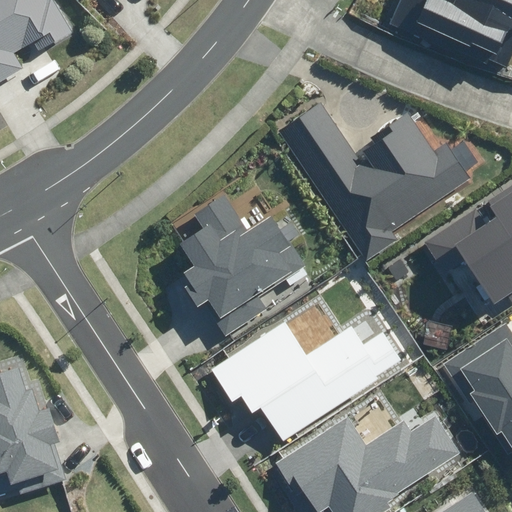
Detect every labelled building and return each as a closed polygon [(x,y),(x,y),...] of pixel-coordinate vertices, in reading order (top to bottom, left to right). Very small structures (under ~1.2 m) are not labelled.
[(17,51),(63,24),(48,0),(0,0),(0,86),(28,70),(17,51)] [(444,0),(399,0),(390,23),(488,66),(490,61),(506,67),(511,52),(511,0),(455,0),(454,4),(444,0)] [(280,131),(366,259),(397,239),(392,230),(469,179),(464,172),(477,163),(463,144),(452,151),(447,143),(434,152),(408,113),(372,137),(377,144),(365,152),(369,158),(361,163),(321,103),(280,131)] [(475,209),(425,242),(444,270),(464,257),(494,304),(508,294),(511,299),(511,184),(486,202),(496,218),(486,225),(475,209)] [(202,303),(225,337),(267,310),(259,297),(306,267),(272,216),(247,232),(224,196),(196,214),(205,229),(181,244),(195,265),(184,272),(191,283),(184,287),(196,307),(202,303)] [(262,407),(283,439),(404,362),(384,331),(364,344),(352,326),(308,355),(285,321),(211,369),(232,401),(242,395),(253,412),(262,407)] [(475,401),(508,455),(511,452),(511,329),(508,322),(443,362),(470,405),(475,401)] [(0,500),(65,480),(54,444),(61,442),(50,407),(39,410),(32,388),(25,390),(19,368),(0,373),(0,500)] [(320,511),(330,506),(333,511),(386,511),(393,508),(387,498),(460,451),(437,416),(412,431),(404,419),(366,444),(348,416),(274,463),(297,499),(306,493),(318,511),(320,511)] [(486,511),(472,491),(441,511),(486,511)]
